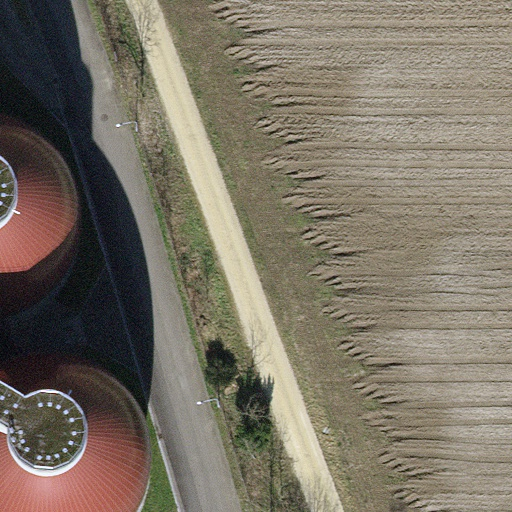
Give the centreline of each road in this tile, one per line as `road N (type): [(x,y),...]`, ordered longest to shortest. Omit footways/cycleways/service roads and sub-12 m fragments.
road 1 (track): [(331,511),(140,0)]
road 2 (track): [(39,0),(220,511)]
